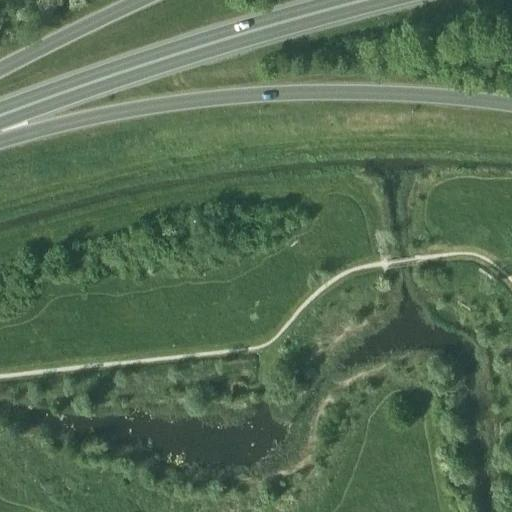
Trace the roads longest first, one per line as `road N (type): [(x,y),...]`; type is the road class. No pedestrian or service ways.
road 1 (trunk): [(0,136),(273,94),(408,94),(511,105)]
road 2 (trunk): [(0,115),(365,0)]
road 3 (trunk): [(139,0),(0,69)]
